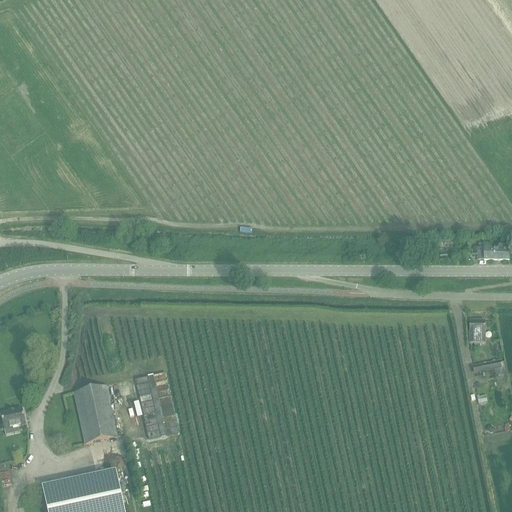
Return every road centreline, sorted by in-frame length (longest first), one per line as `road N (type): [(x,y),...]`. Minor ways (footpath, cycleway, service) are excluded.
road 1 (unknown): [(56,283),(54,349),(26,420),(25,451),(35,470),(60,465)]
road 2 (secondary): [(298,271),(511,271)]
road 3 (unclassified): [(172,270),(0,243)]
road 4 (secondary): [(0,283),(49,270),(172,270)]
road 5 (residential): [(375,290),(511,297)]
road 6 (secondary): [(172,270),(298,271)]
